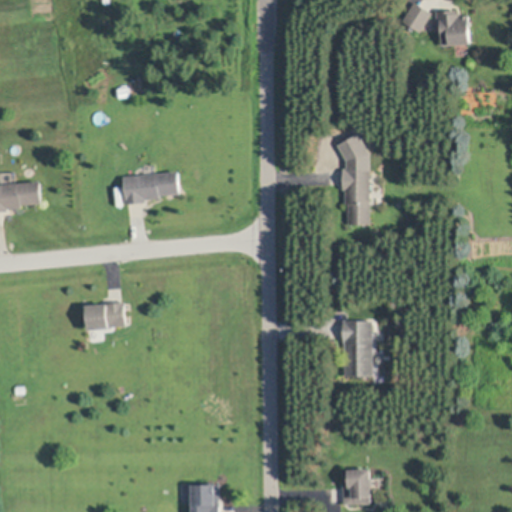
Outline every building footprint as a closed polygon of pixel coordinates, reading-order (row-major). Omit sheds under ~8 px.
[(417,0),(435,11),(422,30),(405,19),(417,0)] [(459,9),(459,11),(463,11),(464,14),(471,14),(472,42),(451,43),(451,44),(443,44),(443,28),(439,28),(438,9),(459,9)] [(373,167),(372,222),(350,221),(351,202),(347,202),(348,187),(345,187),(345,167),(373,167)] [(148,200),(129,202),(126,175),(180,170),(182,192),(162,194),(163,197),(148,198),(148,200)] [(10,210),(0,210),(0,183),(43,180),(44,202),(24,203),(24,206),(10,207),(10,210)] [(111,327),(90,328),(88,304),(127,301),(129,324),(111,326),(111,327)] [(375,319),(375,375),(347,375),(347,341),(345,341),(345,318),(349,318),(349,319),(375,319)] [(372,502),(346,503),(345,470),(351,470),(351,469),(373,468),(374,496),(372,496),(372,502)] [(221,511),(194,511),(194,484),(221,483),(221,511)]
